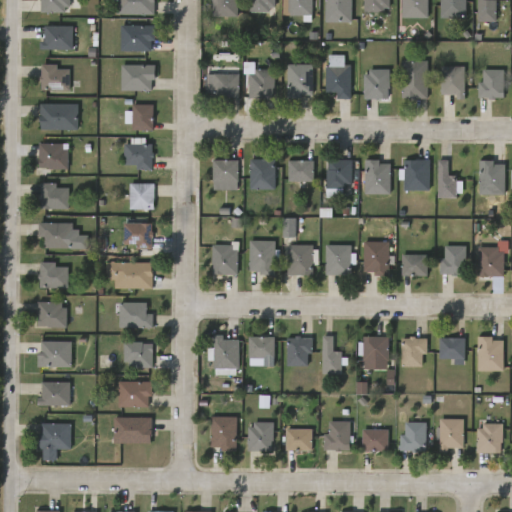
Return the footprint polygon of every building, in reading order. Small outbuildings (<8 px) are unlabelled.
[(69,0),(69,7),(64,7),(64,13),(39,13),(39,0),(69,0)] [(156,0),(156,15),(119,14),(119,0),(156,0)] [(237,0),(237,16),(211,16),(211,0),(237,0)] [(274,0),(274,7),(269,7),(269,12),(249,11),(249,0),(274,0)] [(303,22),(303,0),(280,0),(280,21),(303,22)] [(314,0),(314,22),(305,22),(306,15),(291,15),(291,0),(314,0)] [(353,0),(353,22),(328,22),(328,0),(353,0)] [(386,13),(366,13),(366,0),(392,0),(392,8),(386,8),(386,13)] [(430,0),(430,18),(404,18),(404,0),(430,0)] [(468,0),(468,18),(442,18),(442,0),(468,0)] [(469,0),(469,26),(487,27),(488,5),(479,4),(479,0),(469,0)] [(498,0),(498,22),(480,21),(480,0),(498,0)] [(74,49),(41,49),(41,41),(46,41),(46,25),(75,26),(74,49)] [(150,51),(120,51),(120,25),(154,25),(154,40),(150,40),(150,51)] [(346,55),(345,65),(352,65),(352,99),(338,99),(338,93),(327,92),(327,65),(330,65),(330,55),(346,55)] [(307,58),(307,65),(314,65),(314,95),(302,95),(302,99),(288,99),(289,65),(296,65),(296,58),(307,58)] [(342,104),(342,70),(336,70),(336,60),(318,60),(318,98),(329,98),(328,104),(342,104)] [(414,98),(401,98),(402,60),(427,61),(427,99),(414,98)] [(56,64),(56,69),(69,69),(69,90),(40,90),(40,81),(38,81),(38,76),(41,76),(40,64),(56,64)] [(151,80),(151,91),(120,91),(120,86),(116,86),(116,70),(120,70),(120,65),(154,65),(154,80),(151,80)] [(464,66),(464,100),(456,100),(456,95),(441,95),(441,66),(464,66)] [(262,98),(248,98),(249,73),(253,73),(253,68),(274,69),(274,88),(272,88),(272,98),(262,98)] [(503,70),(503,98),(490,99),(490,98),(478,97),(478,82),(482,82),(483,69),(503,70)] [(369,99),(366,99),(366,74),(371,74),(371,70),(392,70),(392,89),(390,89),(390,99),(369,99)] [(233,98),(213,97),(213,73),(239,74),(238,98),(233,98)] [(355,76),(355,104),(381,104),(380,75),(355,76)] [(79,104),(79,130),(41,130),(41,123),(40,123),(41,104),(79,104)] [(155,122),(155,131),(133,131),(133,124),(126,124),(126,111),(134,111),(134,105),(155,105),(155,122)] [(153,143),(153,152),(155,152),(155,158),(153,158),(153,169),(137,169),(137,165),(125,165),(125,143),(153,143)] [(70,144),(69,170),(39,168),(40,144),(70,144)] [(353,160),(352,184),(347,184),(347,189),(327,189),(327,195),(324,195),(325,179),(327,179),(329,159),(353,160)] [(240,161),(239,182),(214,181),(215,160),(240,161)] [(276,190),(251,190),(251,160),(277,160),(276,190)] [(309,181),(309,188),(301,188),(301,181),(290,181),(290,160),(315,160),(315,181),(309,181)] [(381,160),(381,163),(392,163),(392,194),(367,194),(367,160),(381,160)] [(431,191),(405,191),(406,160),(432,160),(431,191)] [(450,163),(450,175),(458,176),(458,181),(465,181),(464,193),(458,193),(458,198),(439,198),(439,160),(450,160),(450,163)] [(496,160),(496,164),(507,164),(507,195),(481,194),(481,160),(496,160)] [(229,195),(230,165),(205,165),(204,194),(229,195)] [(421,165),(395,165),(395,196),(420,196),(421,165)] [(448,203),(448,185),(439,185),(440,165),(429,165),(428,203),(448,203)] [(305,166),(280,166),(280,186),(305,187),(305,166)] [(355,199),(381,200),(382,166),(356,166),(355,199)] [(470,200),(496,200),(496,167),(471,167),(470,200)] [(57,183),(57,187),(70,188),(70,209),(41,209),(42,200),(40,200),(40,195),(42,195),(42,183),(57,183)] [(153,210),(129,210),(129,183),(153,184),(153,210)] [(60,192),(48,193),(48,188),(31,188),(32,214),(60,214),(60,192)] [(74,223),(74,235),(82,235),(82,248),(46,247),(46,236),(40,236),(40,222),(74,223)] [(151,224),(151,232),(152,232),(151,249),(135,249),(135,245),(123,244),(123,223),(151,224)] [(288,223),(275,223),(274,242),(287,243),(288,223)] [(279,250),(279,264),(274,263),(274,275),(259,275),(259,271),(248,271),(249,241),(275,241),(274,250),(279,250)] [(389,242),(388,276),(374,276),(374,272),(363,272),(363,241),(389,242)] [(240,242),(240,276),(215,275),(215,265),(213,265),(214,245),(233,245),(233,242),(240,242)] [(301,275),(287,275),(287,244),(313,245),(312,275),(301,275)] [(350,245),(350,253),(356,253),(356,265),(351,265),(350,277),(325,275),(325,245),(350,245)] [(467,247),(467,275),(458,275),(458,276),(441,275),(442,259),(446,259),(446,246),(467,247)] [(501,252),(506,252),(506,276),(482,277),(482,266),(480,266),(481,248),(501,248),(501,252)] [(405,276),(402,276),(403,255),(429,255),(429,276),(405,276)] [(393,280),(419,281),(419,260),(393,259),(393,280)] [(67,267),(66,289),(38,288),(38,279),(37,279),(37,274),(39,274),(39,262),(54,263),(54,267),(67,267)] [(153,262),(153,267),(155,267),(153,288),(116,287),(116,279),(107,279),(107,262),(153,262)] [(61,307),(61,308),(66,308),(66,328),(36,326),(36,302),(61,302),(61,307)] [(152,326),(152,328),(119,328),(119,302),(146,303),(146,314),(152,314),(152,326)] [(225,334),(225,339),(241,339),(241,368),(238,368),(238,374),(217,374),(217,368),(215,368),(215,360),(209,360),(210,347),(215,347),(215,334),(225,334)] [(276,336),(276,357),(250,356),(250,335),(276,336)] [(302,335),(302,336),(314,337),(314,352),(310,352),(310,365),(289,365),(289,337),(297,337),(297,335),(302,335)] [(335,336),(335,351),(343,351),(343,357),(350,357),(350,365),(343,365),(343,374),(324,374),(324,335),(335,336)] [(494,336),(494,339),(506,340),(505,370),(479,370),(480,335),(494,336)] [(390,336),(390,360),(364,360),(364,355),(359,355),(359,341),(364,341),(364,336),(390,336)] [(417,336),(417,337),(429,337),(429,353),(425,353),(425,365),(404,365),(404,337),(417,336)] [(453,358),(441,358),(441,337),(467,337),(467,359),(453,358)] [(70,367),(36,367),(36,353),(40,353),(40,341),(70,342),(70,367)] [(144,341),(144,343),(154,343),(154,367),(130,367),(130,361),(125,361),(125,341),(144,341)] [(240,368),(256,368),(256,372),(265,372),(266,342),(241,341),(240,368)] [(314,379),(333,379),(333,356),(325,356),(325,341),(313,341),(314,379)] [(494,345),(484,345),(484,341),(469,341),(469,376),(495,376),(494,345)] [(278,371),(299,371),(299,359),(304,359),(304,343),(278,342),(278,371)] [(393,342),(392,371),(413,372),(414,359),(418,359),(418,343),(393,342)] [(430,364),(445,364),(445,370),(456,370),(456,343),(431,342),(430,364)] [(116,372),(144,373),(144,348),(116,347),(116,372)] [(71,406),(38,405),(38,397),(43,397),(43,382),(71,382),(71,406)] [(147,408),(117,408),(117,382),(151,382),(151,397),(147,397),(147,408)] [(236,417),(235,452),(220,452),(220,447),(210,447),(210,417),(236,417)] [(150,444),(112,444),(113,418),(150,418),(150,444)] [(466,419),(465,448),(449,448),(449,453),(441,453),(441,440),(437,440),(437,427),(441,427),(441,419),(466,419)] [(352,421),(352,436),(356,436),(356,442),(352,442),(352,450),(338,451),(338,450),(326,450),(326,433),(331,433),(331,421),(352,421)] [(419,451),(419,453),(402,451),(402,435),(406,435),(407,422),(428,423),(428,452),(419,451)] [(249,452),(250,427),(255,427),(255,423),(275,423),(275,442),(273,442),(273,452),(249,452)] [(70,450),(35,449),(35,435),(40,435),(40,424),(70,424),(70,450)] [(502,426),(500,452),(476,453),(477,429),(482,429),(482,424),(502,424),(502,426)] [(315,438),(315,455),(342,456),(342,426),(320,426),(320,439),(315,438)] [(417,428),(396,427),(396,439),(392,439),(391,455),(417,456),(417,428)] [(264,428),(239,428),(239,456),(264,456),(264,428)] [(288,450),(287,428),(313,429),(313,451),(288,450)] [(370,450),(370,451),(364,450),(364,429),(390,429),(390,450),(370,450)] [(303,434),(277,434),(278,455),(303,454),(303,434)] [(379,434),(353,435),(354,456),(380,455),(379,434)]
